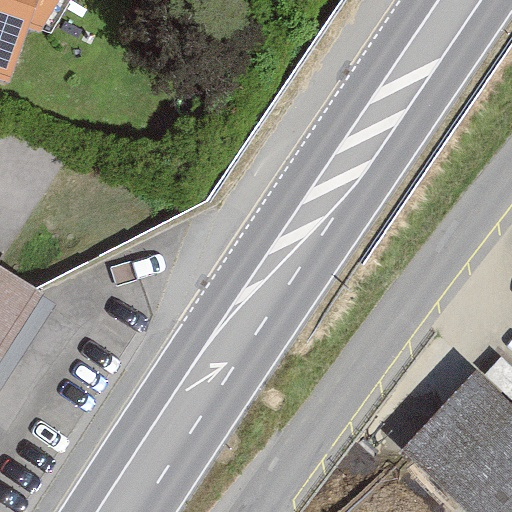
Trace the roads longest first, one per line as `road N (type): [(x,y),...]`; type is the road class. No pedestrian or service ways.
road 1 (primary): [(460,0),(119,511)]
road 2 (residential): [(253,511),(511,179)]
